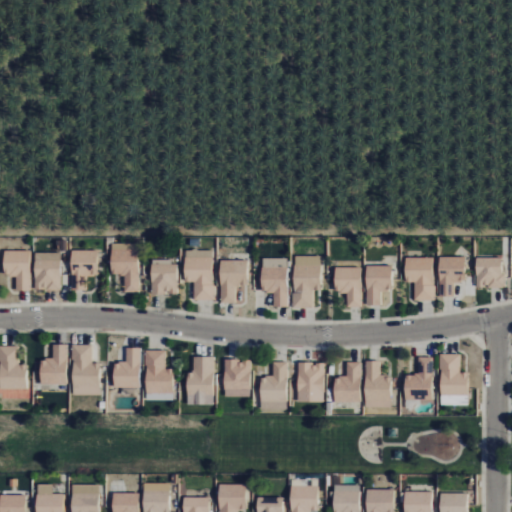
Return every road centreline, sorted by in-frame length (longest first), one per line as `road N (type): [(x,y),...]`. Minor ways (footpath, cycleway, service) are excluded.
road 1 (residential): [(0,319),(132,319),(277,336),(370,336),(511,312)]
road 2 (residential): [(495,317),(493,511)]
